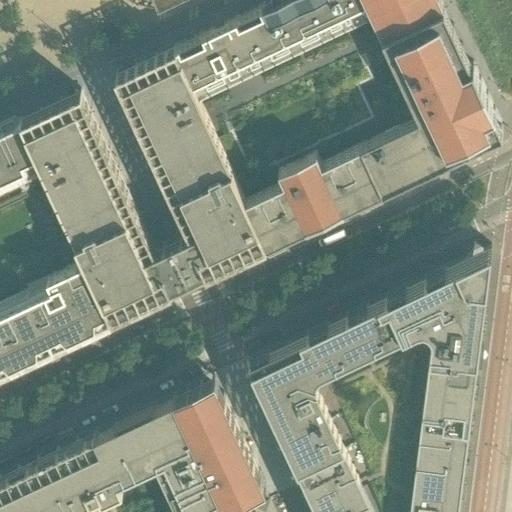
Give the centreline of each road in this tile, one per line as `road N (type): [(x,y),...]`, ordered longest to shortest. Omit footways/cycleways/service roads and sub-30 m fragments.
road 1 (tertiary): [(0,444),(511,199)]
road 2 (tertiary): [(511,154),(0,395)]
road 3 (residential): [(0,103),(223,0)]
